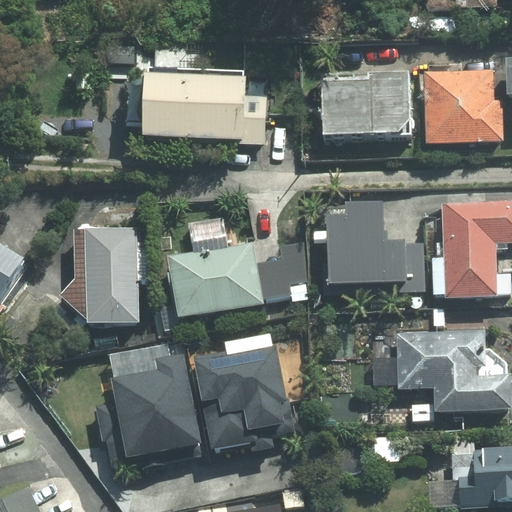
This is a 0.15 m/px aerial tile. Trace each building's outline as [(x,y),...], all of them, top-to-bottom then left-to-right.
[(138,51),(109,49),(107,70),(136,72),(138,51)] [(142,148),(266,151),(267,102),(247,101),(247,87),(242,87),(242,77),(157,75),(157,55),(140,55),(139,93),(126,92),(125,136),(142,136),(142,148)] [(422,77),(423,155),(505,154),(504,108),(493,109),(493,76),(422,77)] [(411,81),(322,83),(323,148),(412,146),(411,81)] [(511,249),(511,210),(443,212),(446,308),(501,306),(499,250),(511,249)] [(327,299),(426,296),(425,248),(387,249),(386,215),(346,216),(346,228),(326,229),(327,299)] [(76,287),(59,306),(89,333),(137,333),(138,234),(76,234),(76,287)] [(265,305),(293,300),(286,263),(260,268),(256,248),(167,264),(178,327),(266,311),(265,305)] [(0,302),(22,269),(0,254),(0,302)] [(433,421),(511,418),(511,378),(476,380),(476,372),(488,372),(487,333),(373,337),(374,388),(400,387),(400,398),(432,397),(433,421)] [(211,463),(259,452),(255,444),(286,436),(280,416),(290,412),(277,354),(229,367),(227,356),(193,363),(211,463)] [(114,408),(93,412),(100,450),(107,449),(112,474),(203,457),(186,364),(155,369),(157,381),(111,389),(114,408)] [(511,511),(511,447),(472,450),(474,462),(451,461),(452,485),(428,489),(428,511),(511,511)] [(0,510),(0,511),(40,511),(34,497),(0,510)]
